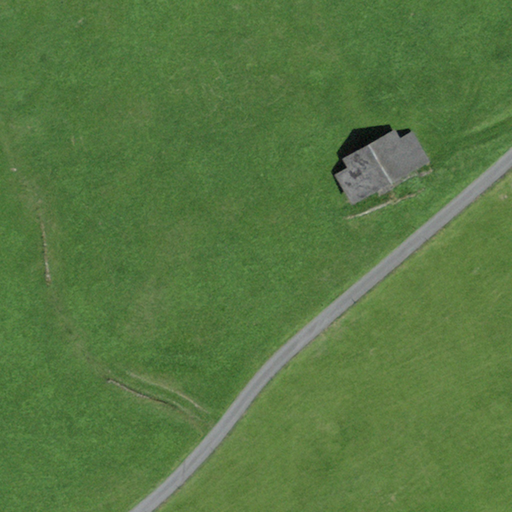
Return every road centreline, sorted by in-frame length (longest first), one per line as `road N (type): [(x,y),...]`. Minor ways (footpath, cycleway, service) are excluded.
road 1 (unclassified): [(511,157),(303,337),(143,511)]
road 2 (track): [(218,431),(93,361)]
